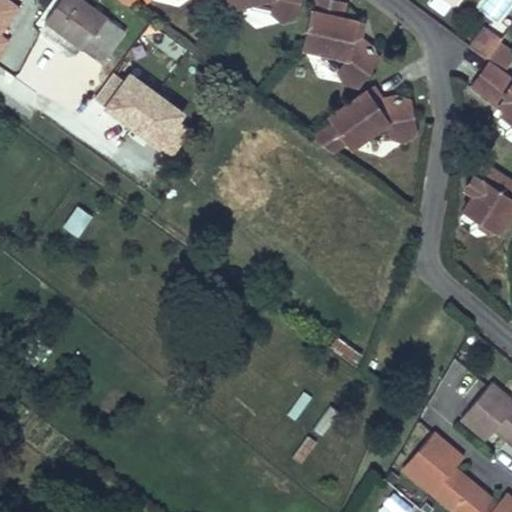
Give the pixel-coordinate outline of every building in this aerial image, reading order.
[(0,0),(0,55),(11,39),(2,33),(21,5),(12,0),(0,0)] [(83,0),(59,0),(44,21),(101,62),(125,30),(83,0)] [(228,0),(231,9),(251,2),(251,0),(273,0),(272,13),(281,22),(295,16),(297,7),(298,0),(228,0)] [(342,0),(312,0),(296,50),(321,54),(327,47),(345,61),(338,72),(342,82),(356,86),(378,58),(371,46),(356,42),(362,21),(341,14),(343,0),(342,0)] [(500,23),(511,6),(511,0),(483,0),(478,6),(500,23)] [(497,37),(477,22),(462,41),(474,50),(482,56),(497,37)] [(511,49),(497,37),(482,56),(488,61),(496,67),(504,73),(511,61),(511,49)] [(511,78),(506,75),(504,73),(496,67),(488,61),(470,86),(502,110),(500,112),(511,122),(511,78)] [(184,114),(118,64),(90,101),(157,151),(184,114)] [(328,123),(308,137),(333,155),(345,144),(351,150),(368,138),(367,130),(387,123),(389,135),(403,140),(414,133),(408,100),(396,96),(384,105),(369,86),(328,117),(328,123)] [(462,208),(499,232),(511,212),(511,178),(483,160),(464,190),(470,195),(462,208)] [(79,209),(65,228),(75,235),(88,216),(79,209)] [(511,401),(489,382),(469,406),(511,441),(511,401)] [(511,441),(469,406),(459,417),(485,438),(493,429),(511,444),(511,441)] [(449,462),(458,452),(433,431),(402,467),(455,511),(511,511),(511,496),(504,507),(498,501),(456,467),(449,462)] [(464,457),(458,452),(449,462),(456,467),(464,457)] [(511,495),(506,491),(498,501),(504,507),(511,496),(511,495)] [(394,492),(377,511),(410,511),(413,509),(394,492)]
